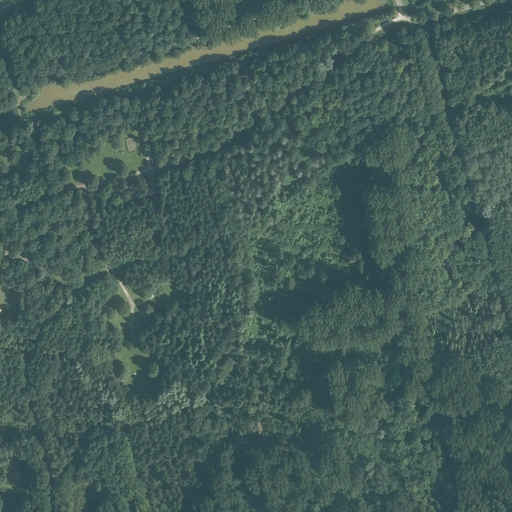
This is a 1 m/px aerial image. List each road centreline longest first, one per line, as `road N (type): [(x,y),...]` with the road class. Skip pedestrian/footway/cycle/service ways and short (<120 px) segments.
road 1 (track): [(390,21),(217,146),(0,211)]
road 2 (track): [(0,130),(390,21)]
road 3 (unknown): [(46,68),(73,72),(326,0)]
road 4 (track): [(109,302),(74,292),(48,316),(29,356),(51,472)]
road 5 (track): [(83,185),(110,268),(79,289),(3,255)]
road 6 (unknown): [(18,101),(42,70),(126,0)]
